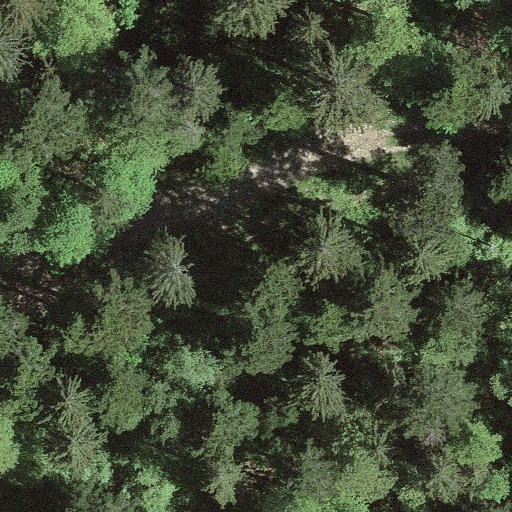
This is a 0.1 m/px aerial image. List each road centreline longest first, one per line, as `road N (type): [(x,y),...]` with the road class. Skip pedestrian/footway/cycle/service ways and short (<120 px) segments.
road 1 (track): [(511,120),(345,159),(0,272)]
road 2 (track): [(275,183),(511,38)]
